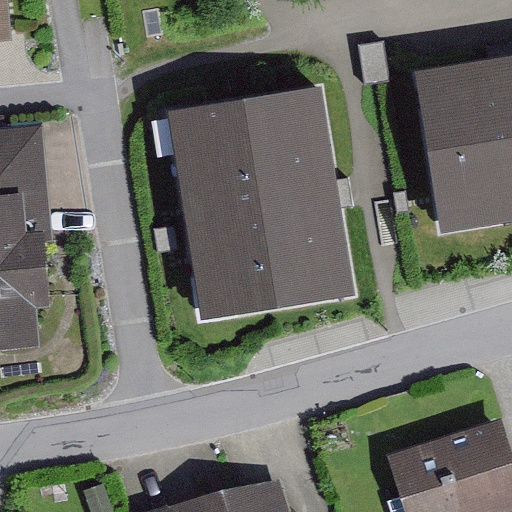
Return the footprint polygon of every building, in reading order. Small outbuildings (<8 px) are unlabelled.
[(8,0),(0,0),(0,37),(13,36),(8,0)] [(511,42),(407,60),(436,231),(511,218),(511,42)] [(325,68),(161,95),(200,327),(364,299),(325,68)] [(0,346),(41,343),(37,303),(51,302),(45,241),(52,241),(41,125),(0,128),(0,346)] [(511,511),(511,443),(502,413),(390,450),(405,496),(391,500),(394,511),(511,511)] [(172,501),(140,511),(291,511),(280,478),(172,501)]
